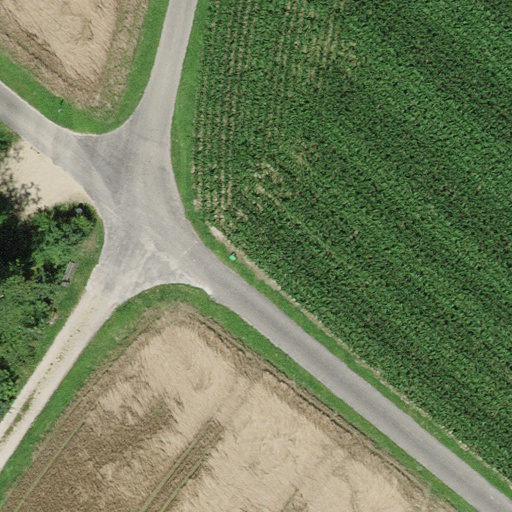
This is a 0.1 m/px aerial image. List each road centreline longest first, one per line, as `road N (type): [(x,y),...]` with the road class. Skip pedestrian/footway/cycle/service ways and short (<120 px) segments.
road 1 (track): [(492,511),(159,237)]
road 2 (track): [(159,237),(0,476)]
road 3 (track): [(159,237),(0,111)]
